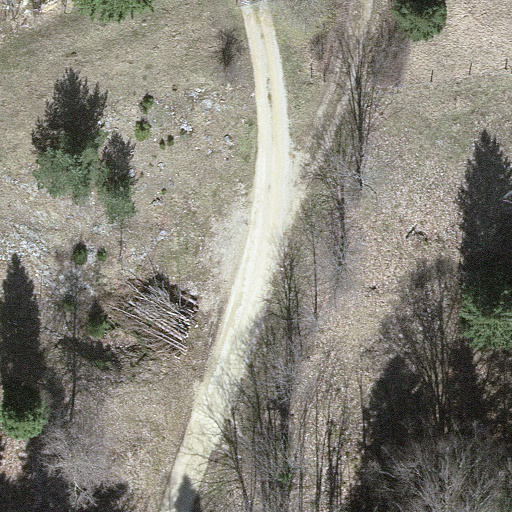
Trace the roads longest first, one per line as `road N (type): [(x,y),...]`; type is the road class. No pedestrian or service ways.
road 1 (track): [(253,0),(271,64),(273,199),(185,511)]
road 2 (track): [(273,199),(326,119),(362,34),(367,0)]
